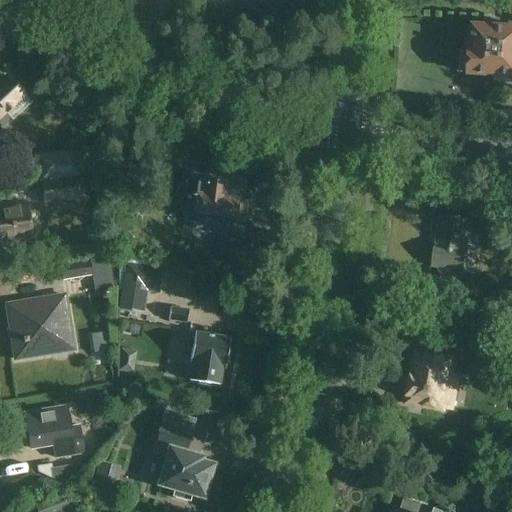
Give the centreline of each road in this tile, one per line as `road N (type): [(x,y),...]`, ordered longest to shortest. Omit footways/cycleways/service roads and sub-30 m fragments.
road 1 (secondary): [(286,511),(303,450),(350,133)]
road 2 (residential): [(350,133),(140,66),(0,5)]
road 3 (residential): [(511,153),(350,133)]
road 4 (secondary): [(350,133),(360,0)]
